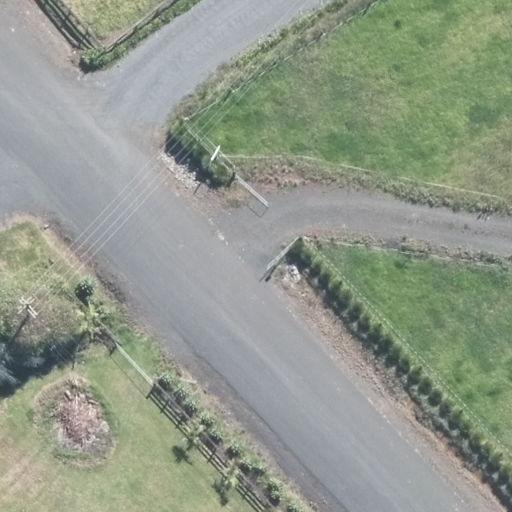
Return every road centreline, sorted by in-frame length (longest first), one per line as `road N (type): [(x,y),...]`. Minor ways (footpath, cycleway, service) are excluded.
road 1 (unclassified): [(406,511),(34,132)]
road 2 (unclassified): [(34,132),(273,0)]
